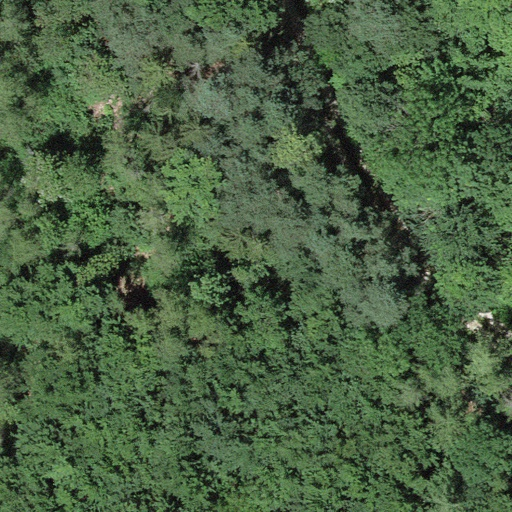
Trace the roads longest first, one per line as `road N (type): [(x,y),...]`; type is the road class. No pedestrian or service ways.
road 1 (track): [(285,0),(372,193),(511,338)]
road 2 (track): [(415,0),(511,70)]
